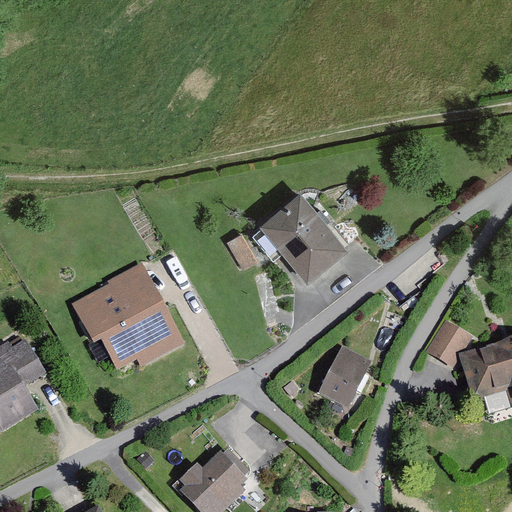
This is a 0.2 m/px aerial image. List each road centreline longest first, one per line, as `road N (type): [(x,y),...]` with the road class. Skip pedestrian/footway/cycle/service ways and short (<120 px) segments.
road 1 (residential): [(372,503),(388,405),(453,276),(511,196)]
road 2 (residential): [(511,181),(243,380)]
road 3 (residential): [(243,380),(0,496)]
road 4 (residential): [(243,380),(372,503)]
